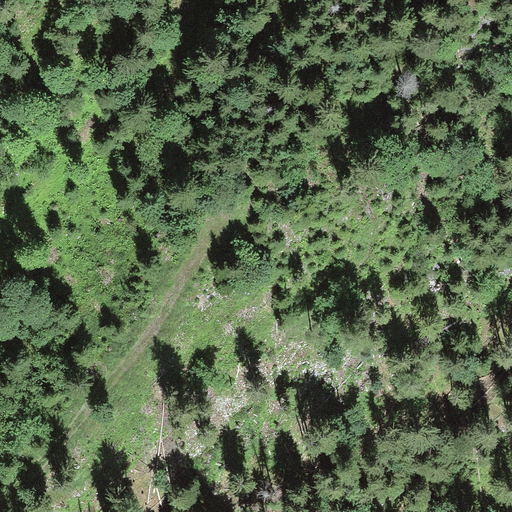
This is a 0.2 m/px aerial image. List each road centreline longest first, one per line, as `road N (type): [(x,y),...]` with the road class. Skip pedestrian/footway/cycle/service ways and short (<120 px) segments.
road 1 (track): [(0,492),(116,383),(233,212)]
road 2 (track): [(212,0),(0,245)]
